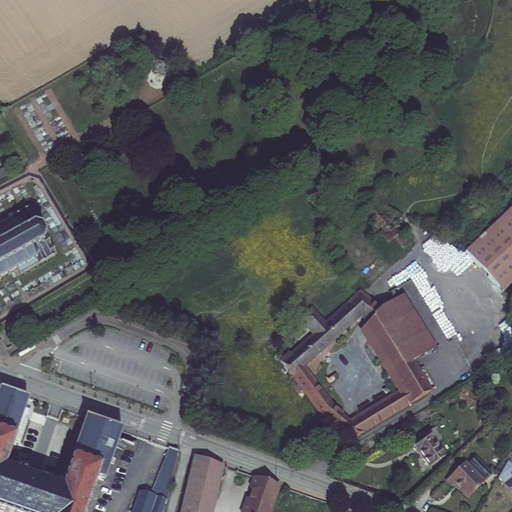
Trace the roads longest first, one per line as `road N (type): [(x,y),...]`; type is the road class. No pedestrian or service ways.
road 1 (secondary): [(187,439),(390,511)]
road 2 (secondary): [(0,373),(187,439)]
